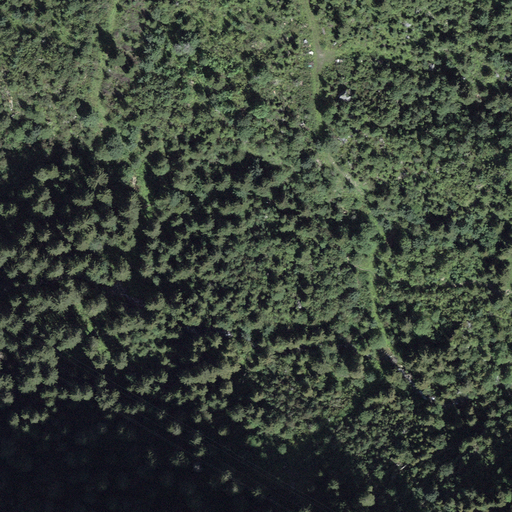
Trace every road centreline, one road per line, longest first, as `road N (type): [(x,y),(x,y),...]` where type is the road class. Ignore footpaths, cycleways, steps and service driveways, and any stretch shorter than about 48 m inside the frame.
road 1 (track): [(308,0),(326,160),(378,214),(374,267),(383,341),(376,384),(282,460)]
road 2 (track): [(118,0),(95,96),(146,165),(147,199),(96,320),(54,377),(0,411)]
